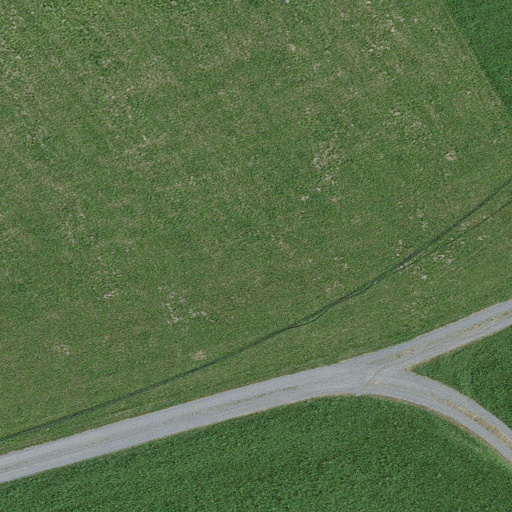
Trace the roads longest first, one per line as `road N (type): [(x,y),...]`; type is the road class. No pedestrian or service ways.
road 1 (track): [(0,465),(339,375)]
road 2 (track): [(339,375),(452,389),(511,443)]
road 3 (track): [(339,375),(511,309)]
